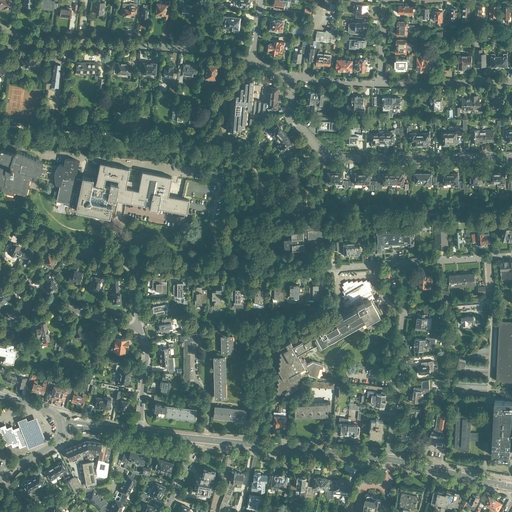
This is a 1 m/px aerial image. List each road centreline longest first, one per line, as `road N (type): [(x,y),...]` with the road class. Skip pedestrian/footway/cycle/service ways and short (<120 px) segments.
road 1 (residential): [(292,75),(291,119),(326,154),(511,157)]
road 2 (residential): [(134,262),(279,270),(408,263)]
road 3 (residential): [(35,44),(189,49),(252,60)]
road 4 (residential): [(388,459),(408,263)]
road 5 (tertiary): [(201,439),(388,459)]
road 6 (residential): [(0,228),(134,262)]
road 7 (residential): [(379,83),(511,81)]
road 8 (tertiary): [(388,459),(511,487)]
